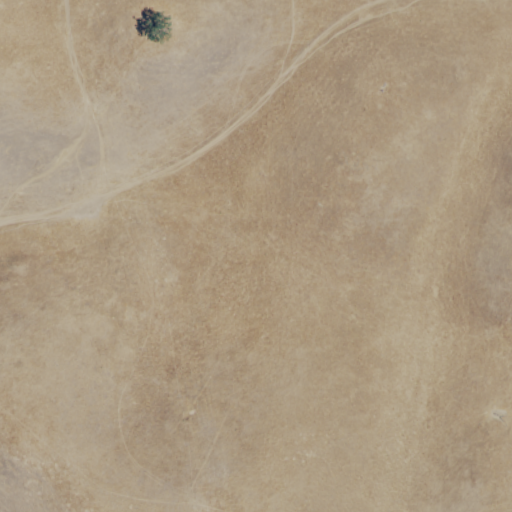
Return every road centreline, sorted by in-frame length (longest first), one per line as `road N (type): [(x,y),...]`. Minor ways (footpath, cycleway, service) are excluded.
road 1 (track): [(0,222),(167,165),(326,40),(411,0)]
road 2 (track): [(99,188),(94,112),(62,40),(64,0)]
